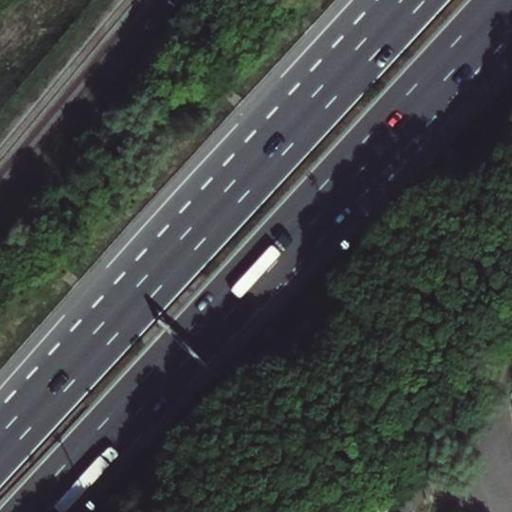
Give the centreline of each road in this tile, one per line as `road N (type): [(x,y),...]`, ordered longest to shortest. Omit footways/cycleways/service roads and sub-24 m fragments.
road 1 (trunk): [(214,314),(504,0)]
road 2 (trunk): [(214,314),(511,27)]
road 3 (trunk): [(240,189),(0,448)]
road 4 (trunk): [(32,511),(214,314)]
road 5 (trunk): [(414,0),(240,189)]
road 6 (trunk): [(374,0),(240,189)]
road 7 (residential): [(495,372),(510,511)]
